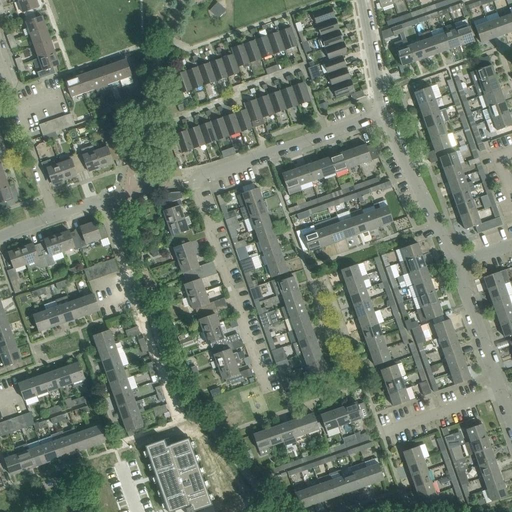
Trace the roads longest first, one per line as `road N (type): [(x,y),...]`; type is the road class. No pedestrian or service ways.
road 1 (residential): [(266,392),(190,181),(382,113)]
road 2 (residential): [(178,421),(100,200)]
road 3 (unclassified): [(455,265),(382,113)]
road 4 (residential): [(511,423),(455,265)]
road 5 (residential): [(54,216),(0,63)]
